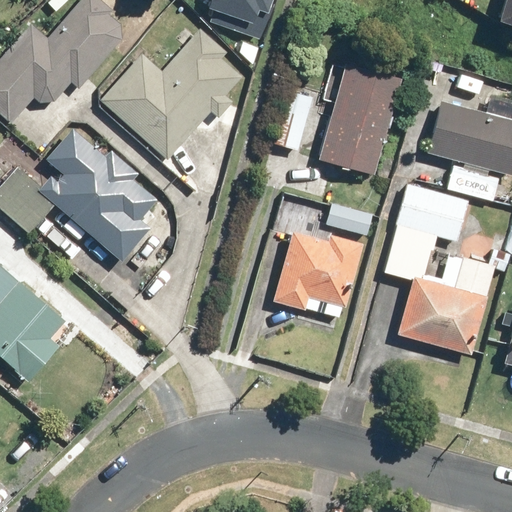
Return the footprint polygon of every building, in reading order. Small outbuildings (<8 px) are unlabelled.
[(28,24),(0,56),(0,112),(12,123),(34,97),(48,109),(71,83),(78,89),(127,32),(106,14),(110,10),(97,0),(81,0),(47,40),(28,24)] [(213,7),(209,18),(258,34),(269,0),(207,0),(206,5),(213,7)] [(511,25),(511,0),(501,0),(495,20),(511,25)] [(98,98),(164,159),(240,76),(219,57),(224,51),(199,28),(160,70),(141,53),(98,98)] [(346,62),(318,157),(371,172),(398,77),(346,62)] [(266,141),(292,149),(307,97),(281,90),(266,141)] [(511,117),(438,97),(423,152),(511,175),(511,117)] [(103,155),(69,130),(46,159),(63,172),(55,181),(48,176),(35,192),(122,260),(148,227),(138,220),(155,198),(130,179),(136,172),(107,150),(103,155)] [(404,184),(392,225),(452,243),(464,201),(404,184)] [(331,203),(325,225),(363,235),(369,212),(331,203)] [(293,231),(272,298),(302,308),(307,294),(341,305),(361,243),(327,232),(324,241),(293,231)] [(410,277),(395,333),(471,354),(486,298),(410,277)] [(0,356),(26,379),(57,344),(49,337),(65,319),(18,278),(0,299),(0,356)] [(511,332),(502,364),(511,367),(511,332)]
